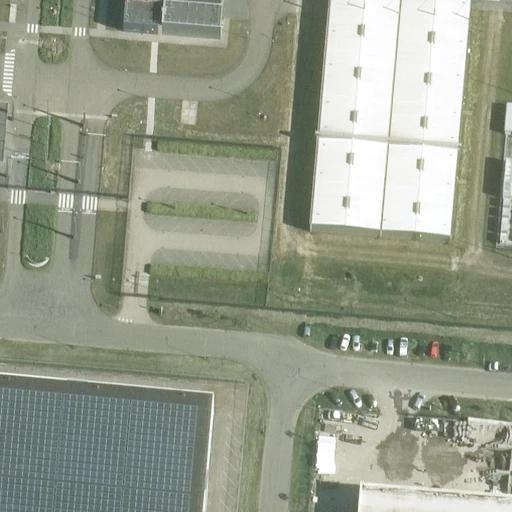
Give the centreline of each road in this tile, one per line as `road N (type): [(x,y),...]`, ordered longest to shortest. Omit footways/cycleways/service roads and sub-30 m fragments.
road 1 (unclassified): [(283,370),(258,353),(0,333)]
road 2 (unclassified): [(511,389),(283,370)]
road 3 (unclassified): [(265,511),(283,370)]
